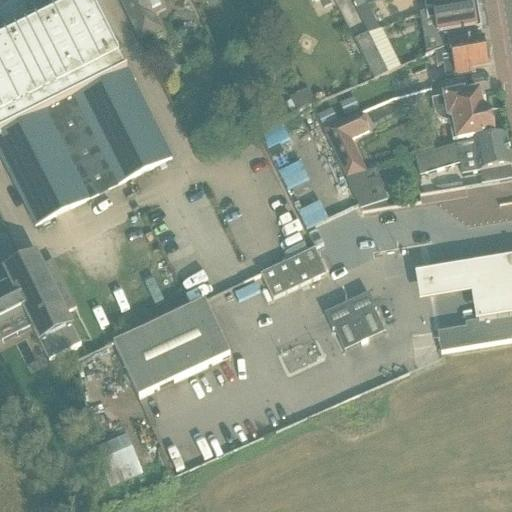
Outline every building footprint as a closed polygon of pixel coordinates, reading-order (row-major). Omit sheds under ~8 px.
[(124,73),(116,58),(119,56),(114,47),(117,44),(108,35),(91,2),(90,3),(89,0),(82,0),(35,24),(0,42),(0,158),(36,229),(172,161),(126,72),(124,73)] [(135,0),(126,5),(123,0),(121,2),(141,41),(160,31),(153,16),(166,10),(161,1),(162,0),(135,0)] [(367,7),(363,0),(350,0),(357,14),(368,10),(367,7)] [(431,0),(432,3),(425,5),(427,14),(473,5),(472,0),(431,0)] [(473,6),(473,5),(435,12),(439,36),(442,35),(445,51),(450,49),(478,44),(476,33),(483,32),(479,14),(475,14),(473,7),(477,7),(478,7),(478,5),(477,5),(477,6),(473,6)] [(368,10),(357,14),(366,30),(376,25),(368,10)] [(368,36),(355,43),(360,55),(375,84),(388,77),(368,36)] [(484,43),(478,44),(450,49),(456,80),(475,76),(474,73),(489,70),(487,59),(488,56),(487,48),(485,45),(484,43)] [(307,91),(289,100),(297,114),(315,105),(307,91)] [(435,117),(436,116),(436,118),(438,121),(440,123),(444,124),(447,125),(450,125),(453,142),(458,141),(458,144),(494,137),(493,132),(495,130),(494,124),(491,122),(490,118),(484,119),(480,97),(464,100),(463,98),(445,101),(446,102),(433,105),(435,117)] [(365,174),(350,141),(368,133),(360,114),(323,131),(346,181),(365,174)] [(475,144),(475,145),(456,150),(437,155),(416,162),(420,176),(460,165),(462,179),(511,170),(506,138),(475,144)] [(386,203),(375,170),(365,174),(346,181),(360,211),(386,203)] [(315,253),(261,278),(266,288),(273,303),(327,278),(315,253)] [(0,289),(0,327),(26,315),(50,363),(81,347),(66,316),(77,310),(54,264),(43,270),(37,258),(5,274),(10,284),(0,289)] [(511,265),(416,280),(421,311),(472,303),(476,330),(511,324),(511,265)] [(204,304),(113,347),(138,400),(230,358),(204,304)] [(437,336),(440,356),(503,345),(503,346),(511,345),(511,319),(465,327),(466,332),(437,336)] [(358,320),(350,324),(360,346),(368,342),(358,320)] [(82,347),(81,347),(72,352),(77,362),(87,357),(82,347)] [(126,437),(94,450),(100,465),(97,466),(100,475),(99,475),(104,488),(108,486),(110,490),(143,476),(126,437)]
